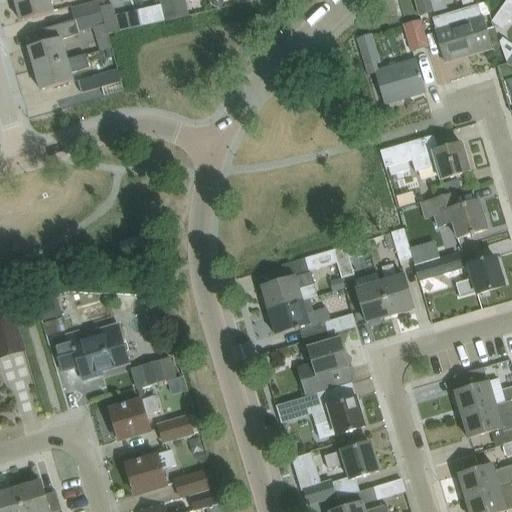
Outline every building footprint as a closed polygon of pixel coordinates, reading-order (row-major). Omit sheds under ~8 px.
[(21,22),(40,16),(53,13),(51,4),(63,0),(18,0),(15,1),(21,22)] [(177,20),(171,0),(159,0),(165,23),(177,20)] [(184,0),(171,0),(177,20),(189,17),(184,0)] [(210,0),(210,1),(211,7),(216,9),(221,8),(224,3),(222,0),(210,0)] [(415,0),(421,17),(434,12),(430,0),(415,0)] [(511,0),(506,0),(492,22),(502,29),(511,15),(511,0)] [(100,9),(98,2),(71,10),(74,21),(102,13),(100,9)] [(111,5),(100,9),(102,13),(108,35),(119,32),(111,5)] [(446,63),(447,63),(500,47),(496,33),(488,35),(479,6),(477,6),(478,7),(434,20),(434,19),(433,19),(446,63)] [(137,11),(126,14),(130,29),(140,27),(141,27),(138,16),(137,11)] [(139,16),(138,16),(141,27),(142,27),(164,21),(162,11),(139,16)] [(94,28),(101,52),(105,51),(112,49),(108,35),(102,13),(74,21),(40,31),(44,45),(28,49),(35,71),(68,61),(67,60),(62,41),(80,36),(79,33),(94,28)] [(404,26),(410,45),(412,52),(427,48),(420,22),(404,26)] [(358,40),(363,59),(366,67),(379,63),(371,36),(358,40)] [(90,68),(86,54),(67,60),(68,61),(35,71),(41,91),(73,82),(71,74),(90,68)] [(375,72),(384,105),(401,100),(400,98),(423,92),(424,94),(425,94),(416,61),(375,72)] [(111,73),(78,83),(81,94),(121,83),(118,71),(111,73)] [(69,95),(42,103),(46,115),(72,106),(69,95)] [(415,173),(436,167),(440,181),(470,172),(462,145),(438,152),(434,137),(380,152),(385,167),(412,160),(415,173)] [(454,195),(435,200),(422,204),(426,219),(435,216),(439,228),(453,224),(458,240),(471,236),(472,237),(475,237),(474,235),(488,231),(479,202),(458,208),(454,195)] [(412,258),(403,230),(390,234),(398,262),(412,258)] [(407,234),(412,253),(425,250),(420,231),(407,234)] [(355,275),(347,247),(334,251),(338,263),(339,263),(343,278),(355,275)] [(334,251),(306,259),(310,272),(338,263),(334,251)] [(419,282),(461,269),(457,255),(414,267),(419,282)] [(469,266),(473,280),(457,285),(461,300),(504,287),(496,258),(484,262),(483,260),(481,261),(481,262),(469,266)] [(151,269),(149,262),(149,259),(139,262),(141,272),(151,269)] [(310,274),(281,283),(261,289),(268,311),(303,301),(300,289),(314,285),(310,274)] [(404,275),(381,282),(391,317),(414,310),(404,275)] [(341,279),(329,282),(333,293),(344,290),(341,279)] [(381,282),(357,289),(367,324),(391,317),(381,282)] [(75,306),(86,304),(81,285),(70,287),(75,306)] [(307,314),(303,301),(268,311),(276,336),(296,330),(296,331),(299,330),(299,329),(323,321),(330,319),(327,308),(307,314)] [(0,306),(0,358),(24,352),(10,304),(0,306)] [(331,322),(324,324),(328,336),(357,327),(353,315),(349,316),(331,322)] [(54,321),(43,324),(47,338),(58,334),(54,321)] [(54,341),(63,371),(80,366),(83,378),(129,364),(117,325),(78,337),(77,334),(54,341)] [(334,389),(329,374),(348,368),(339,340),(308,349),(313,364),(298,368),(307,397),(334,389)] [(131,370),(136,389),(150,385),(176,378),(170,358),(131,370)] [(455,393),(461,415),(496,405),(489,383),(455,393)] [(140,402),(130,405),(110,411),(120,442),(151,433),(146,415),(161,411),(157,397),(145,400),(144,396),(152,393),(150,385),(136,389),(140,402)] [(337,436),(349,432),(350,434),(353,433),(352,431),(365,427),(357,398),(338,404),(334,390),(307,398),(307,397),(276,406),(282,425),(312,415),(316,426),(332,421),(337,436)] [(496,406),(496,405),(461,415),(469,440),(503,430),(504,433),(511,430),(511,402),(511,401),(496,406)] [(164,443),(181,438),(200,433),(195,415),(159,426),(164,443)] [(505,458),(511,455),(511,440),(501,444),(505,458)] [(379,472),(370,444),(325,458),(329,471),(345,466),(350,481),(363,477),(363,478),(366,478),(366,476),(379,472)] [(173,451),(126,465),(136,496),(168,487),(163,472),(178,467),(173,451)] [(292,460),(301,492),(304,491),(309,506),(336,498),(331,482),(321,485),(312,454),(292,460)] [(458,475),(465,497),(511,483),(511,466),(494,472),(492,465),(458,475)] [(211,488),(206,471),(176,480),(181,497),(211,488)] [(405,493),(402,480),(374,489),(378,501),(405,493)] [(54,511),(61,510),(56,492),(44,495),(40,482),(17,489),(23,511),(54,511)] [(511,483),(465,497),(469,511),(502,511),(511,509),(511,483)] [(23,511),(17,489),(0,493),(0,511),(23,511)] [(223,511),(217,489),(191,497),(195,511),(207,508),(208,511),(223,511)]
